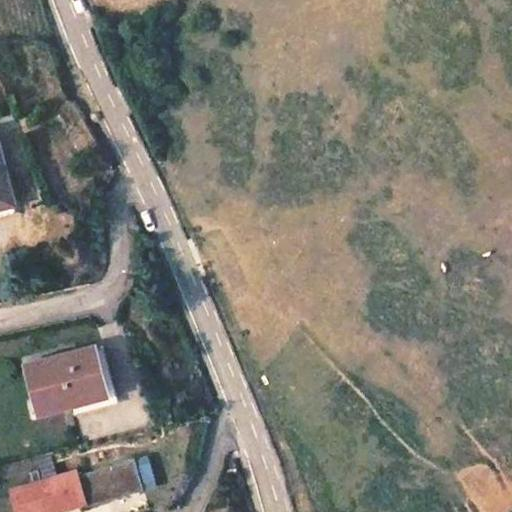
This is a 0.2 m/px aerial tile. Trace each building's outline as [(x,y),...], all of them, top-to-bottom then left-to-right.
[(0,139),(0,222),(11,220),(1,182),(10,180),(0,139)] [(18,216),(10,180),(1,182),(11,220),(18,216)] [(92,349),(28,367),(40,412),(105,395),(92,349)] [(140,475),(136,459),(78,476),(76,471),(11,489),(13,495),(0,498),(0,511),(54,511),(86,503),(87,507),(129,495),(124,480),(140,475)] [(124,480),(129,495),(144,490),(140,475),(124,480)]
